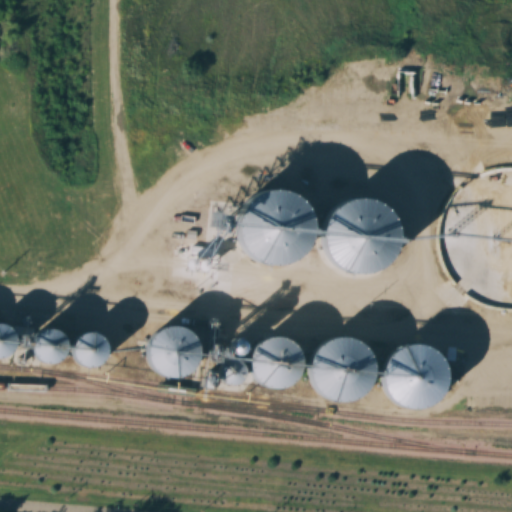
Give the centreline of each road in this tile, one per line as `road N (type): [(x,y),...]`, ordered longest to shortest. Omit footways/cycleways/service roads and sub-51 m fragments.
road 1 (residential): [(511,327),(0,292)]
road 2 (residential): [(121,302),(131,108),(123,0)]
